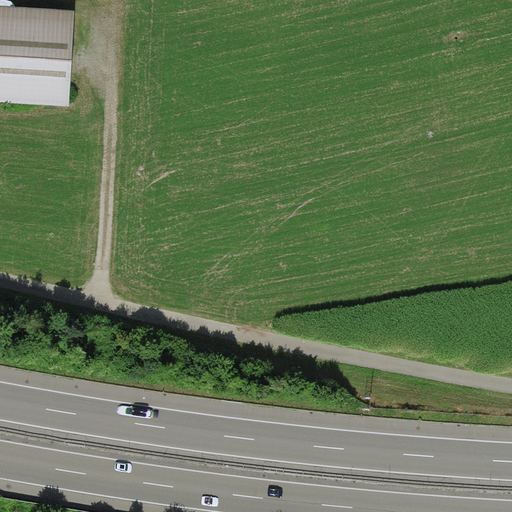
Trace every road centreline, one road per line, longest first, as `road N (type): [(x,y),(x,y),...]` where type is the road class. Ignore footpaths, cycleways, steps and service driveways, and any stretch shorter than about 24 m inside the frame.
road 1 (track): [(0,284),(511,388)]
road 2 (motorway): [(511,460),(222,434),(0,400)]
road 3 (motorway): [(0,459),(198,492),(397,511)]
road 4 (track): [(93,307),(102,270),(107,41)]
